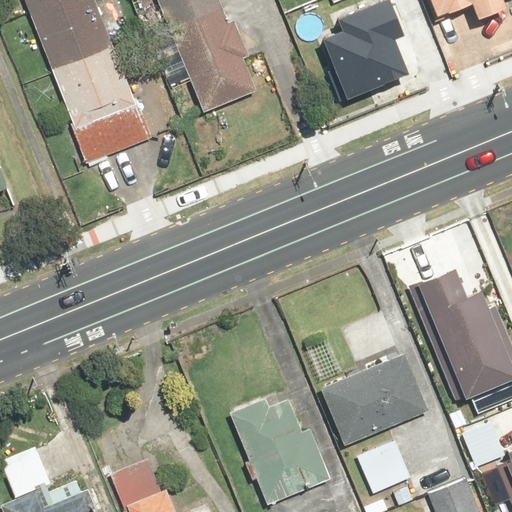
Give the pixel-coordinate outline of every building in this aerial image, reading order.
[(20,0),(72,132),(132,109),(89,0),(20,0)] [(155,0),(200,113),(252,92),(240,61),(244,60),(229,21),(224,23),(214,0),(155,0)] [(314,28),(339,93),(410,66),(396,29),(402,27),(392,0),(353,0),(332,8),(336,20),(314,28)] [(422,0),(431,20),(465,6),(472,22),(499,11),(494,0),(422,0)] [(145,142),(132,109),(72,132),(85,165),(145,142)] [(459,257),(407,278),(456,399),(511,376),(511,335),(495,294),(486,298),(480,283),(471,287),(459,257)] [(422,411),(400,354),(319,387),(341,443),(422,411)] [(259,399),(225,412),(263,506),(326,480),(306,431),(298,434),(284,400),(263,409),(259,399)] [(497,441),(491,426),(464,438),(471,452),(497,441)] [(352,455),(368,494),(409,478),(393,439),(352,455)] [(510,460),(492,467),(510,511),(511,511),(511,445),(505,448),(510,460)] [(47,482),(32,446),(0,459),(0,465),(13,496),(47,482)] [(142,459),(108,473),(124,511),(211,511),(199,482),(164,496),(161,489),(156,492),(142,459)] [(476,511),(463,478),(423,493),(430,511),(476,511)] [(35,489),(0,503),(0,509),(1,511),(92,511),(82,486),(40,503),(35,489)]
